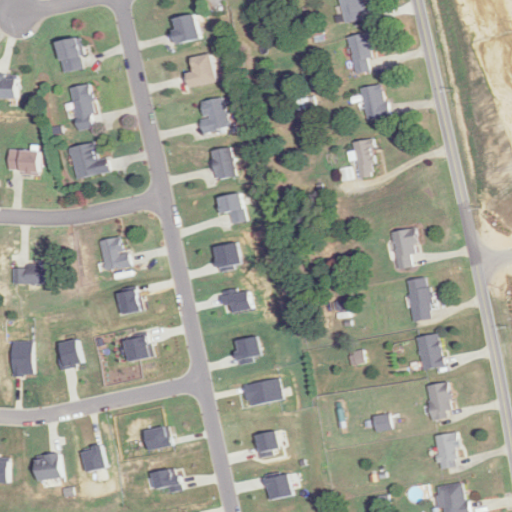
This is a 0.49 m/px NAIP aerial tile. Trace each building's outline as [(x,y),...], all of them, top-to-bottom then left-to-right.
[(364,0),(341,0),(346,24),(369,20),(364,0)] [(181,44),(203,40),(198,15),(176,19),(181,44)] [(373,59),(378,59),(376,34),(354,36),(357,73),(374,72),(373,59)] [(86,72),(86,40),(64,40),(64,72),(86,72)] [(189,73),(190,87),(218,84),(215,55),(195,57),(197,72),(189,73)] [(22,75),(0,74),(0,98),(22,98),(22,75)] [(73,88),(82,131),(101,127),(93,85),(73,88)] [(364,88),(369,120),(392,117),(387,85),(364,88)] [(208,134),(232,127),(224,98),(200,103),(208,134)] [(363,179),(384,174),(377,139),(356,143),(363,179)] [(73,149),(79,179),(114,172),(111,159),(102,161),(99,144),(73,149)] [(222,180),(241,176),(234,148),(216,152),(222,180)] [(45,150),(12,150),(12,173),(45,173),(45,150)] [(251,221),(242,193),(225,199),(233,226),(251,221)] [(402,270),(418,268),(416,255),(423,255),(420,229),(396,232),(402,270)] [(134,265),(124,236),(101,244),(111,273),(134,265)] [(60,284),(60,265),(17,265),(17,284),(60,284)] [(435,320),(433,279),(414,280),(415,321),(435,320)] [(420,339),(428,372),(450,366),(442,334),(420,339)] [(437,420),(459,416),(453,383),(430,387),(437,420)] [(378,432),(394,430),(393,416),(377,417),(378,432)] [(463,469),(463,435),(441,435),(441,469),(463,469)] [(67,478),(64,454),(38,457),(41,482),(67,478)] [(441,488),(444,511),(471,511),(467,484),(441,488)]
